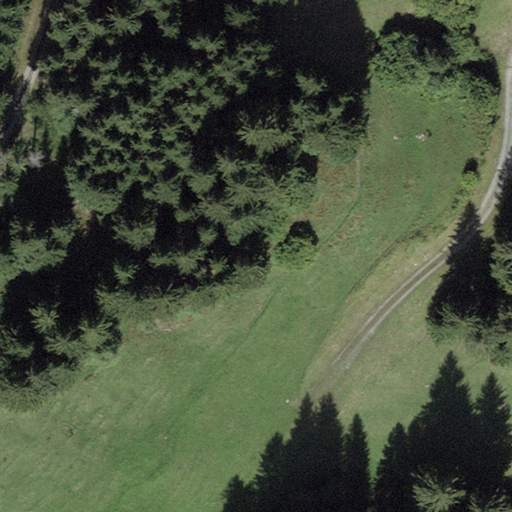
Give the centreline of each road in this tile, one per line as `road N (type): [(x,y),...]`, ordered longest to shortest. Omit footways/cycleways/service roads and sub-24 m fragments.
road 1 (track): [(511,152),(500,201),(404,292),(312,401)]
road 2 (track): [(0,139),(54,0)]
